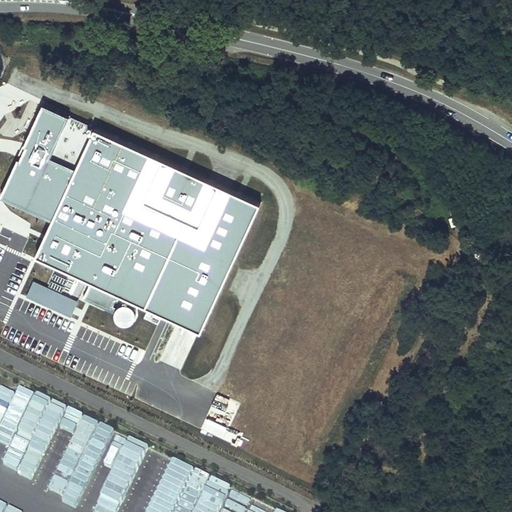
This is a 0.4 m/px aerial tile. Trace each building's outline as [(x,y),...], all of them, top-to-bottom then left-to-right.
[(262,204),(43,104),(1,196),(54,220),(38,254),(204,330),(262,204)] [(25,324),(23,329),(39,337),(41,332),(25,324)] [(4,422),(18,428),(34,392),(20,385),(4,422)] [(40,424),(50,397),(35,391),(25,418),(40,424)] [(62,419),(67,405),(52,400),(47,414),(62,419)] [(48,489),(64,496),(97,421),(83,415),(83,414),(68,407),(53,443),(66,449),(48,489)] [(89,481),(115,429),(101,422),(75,474),(89,481)] [(99,508),(108,511),(116,511),(133,475),(149,482),(162,451),(114,431),(90,487),(105,494),(99,508)] [(154,511),(178,460),(163,453),(140,505),(154,511)] [(175,507),(194,467),(180,461),(161,501),(175,507)] [(192,511),(209,474),(194,468),(175,511),(192,511)] [(263,511),(263,507),(264,505),(257,503),(255,503),(252,511),(247,511),(253,495),(232,488),(239,487),(210,477),(204,496),(221,502),(223,502),(219,511),(263,511)] [(87,489),(84,496),(99,502),(101,495),(87,489)]
